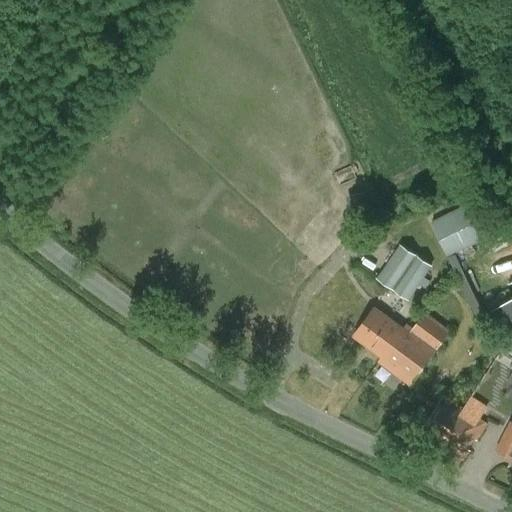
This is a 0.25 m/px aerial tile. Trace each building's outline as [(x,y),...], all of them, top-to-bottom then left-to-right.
[(431,222),(446,255),(495,233),(479,199),(431,222)] [(400,243),(377,278),(410,300),(420,285),(427,289),(431,282),(425,277),(433,265),(400,243)] [(511,297),(493,309),(511,341),(511,297)] [(353,335),(381,356),(382,357),(403,328),(374,307),(353,335)] [(382,357),(381,356),(378,361),(410,384),(450,331),(425,312),(412,329),(406,324),(403,328),(382,357)] [(421,430),(464,458),(486,424),(443,396),(421,430)] [(511,421),(510,420),(495,449),(511,457),(511,421)]
